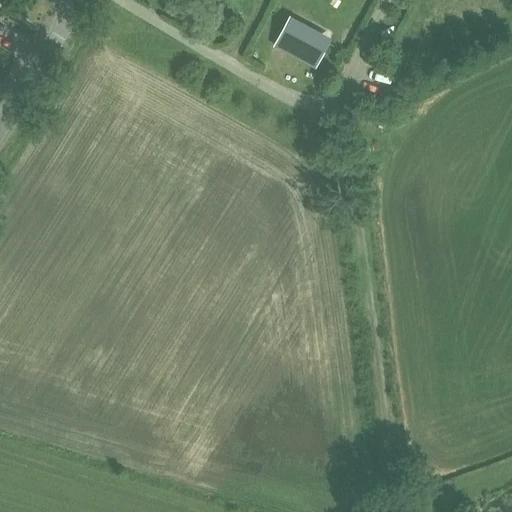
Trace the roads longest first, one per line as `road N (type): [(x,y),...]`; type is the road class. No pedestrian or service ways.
road 1 (track): [(394,511),(351,126),(335,102)]
road 2 (tertiary): [(0,127),(79,0)]
